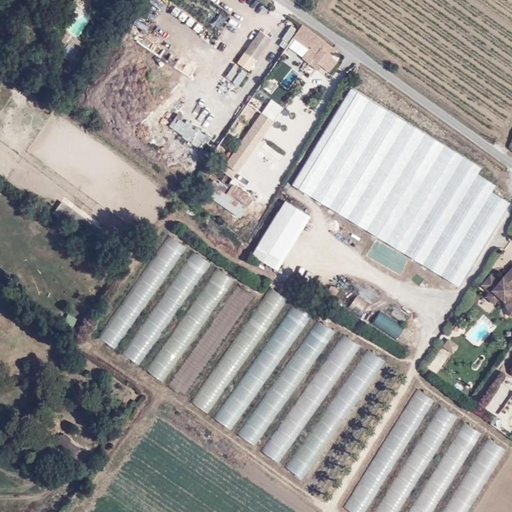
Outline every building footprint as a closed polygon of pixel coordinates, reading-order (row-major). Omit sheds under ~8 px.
[(288,48),(302,58),(325,75),(327,73),(329,74),(338,63),(332,60),(333,54),(336,51),(337,49),(314,34),(309,31),(302,26),(294,38),(288,48)] [(256,60),(271,38),(259,30),(244,52),(256,60)] [(84,44),(65,31),(52,43),(64,53),(72,61),(84,44)] [(224,77),(230,82),(240,69),(234,64),(224,77)] [(240,69),(232,84),(239,88),(247,73),(240,69)] [(197,73),(190,86),(197,90),(204,77),(197,73)] [(481,167),(351,88),(292,184),(458,287),(510,203),(491,192),(495,185),(477,174),(481,167)] [(267,108),(243,142),(254,150),(278,116),(267,108)] [(200,151),(209,138),(185,121),(176,114),(167,127),(200,151)] [(236,175),(254,152),(241,142),(223,166),(236,175)] [(271,143),(266,154),(279,161),(285,150),(271,143)] [(225,192),(232,179),(225,175),(218,189),(225,192)] [(226,195),(217,190),(211,202),(242,219),(253,198),(231,186),(226,195)] [(71,225),(78,212),(60,202),(53,216),(71,225)] [(308,217),(285,203),(252,256),(274,270),(308,217)] [(186,247),(169,236),(99,336),(116,348),(186,247)] [(138,368),(208,263),(190,251),(121,356),(138,368)] [(511,267),(502,278),(491,274),(481,286),(490,294),(485,298),(496,306),(500,302),(505,306),(509,318),(511,317),(511,267)] [(234,279),(218,268),(148,371),(164,382),(234,279)] [(273,289),(192,399),(209,411),(290,301),(273,289)] [(356,295),(347,307),(361,317),(369,305),(356,295)] [(308,313),(292,302),(214,416),(230,427),(308,313)] [(404,325),(381,311),(373,323),(394,337),(404,325)] [(334,331),(317,319),(239,434),(256,445),(334,331)] [(361,347),(343,334),(263,448),(281,461),(361,347)] [(385,361),(367,349),(285,466),(303,478),(385,361)] [(367,511),(437,401),(418,389),(345,506),(354,511),(367,511)] [(400,511),(459,417),(440,405),(373,511),(400,511)] [(428,511),(478,429),(464,420),(408,511),(428,511)] [(59,449),(73,457),(78,448),(64,440),(59,449)] [(465,511),(504,450),(488,440),(444,511),(465,511)]
